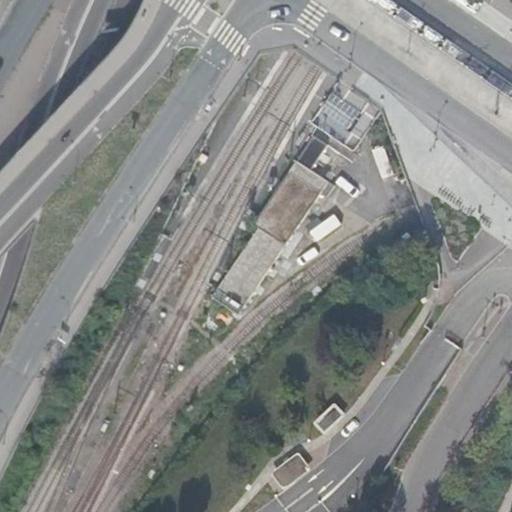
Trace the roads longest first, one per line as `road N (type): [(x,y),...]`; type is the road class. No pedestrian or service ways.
road 1 (primary): [(0,408),(74,270),(254,0)]
road 2 (primary): [(0,296),(103,0)]
road 3 (primary): [(178,0),(155,38),(0,208)]
road 4 (primary): [(295,0),(511,153)]
road 5 (trunk): [(410,511),(440,442),(511,337)]
